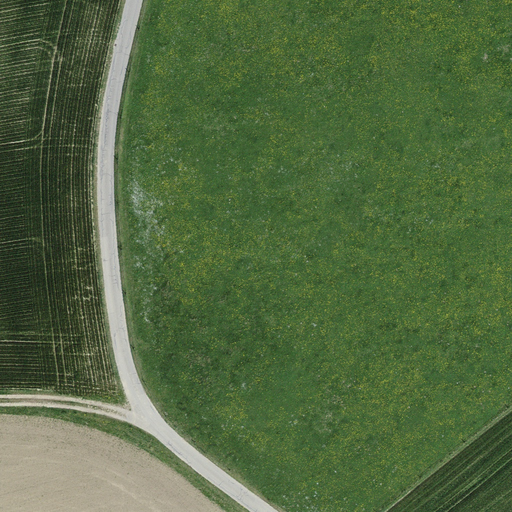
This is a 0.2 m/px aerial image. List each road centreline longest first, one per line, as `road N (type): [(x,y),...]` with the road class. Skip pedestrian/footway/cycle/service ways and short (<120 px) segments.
road 1 (unclassified): [(270,511),(164,433),(118,356),(109,176),(129,0)]
road 2 (track): [(0,400),(105,409),(164,433)]
